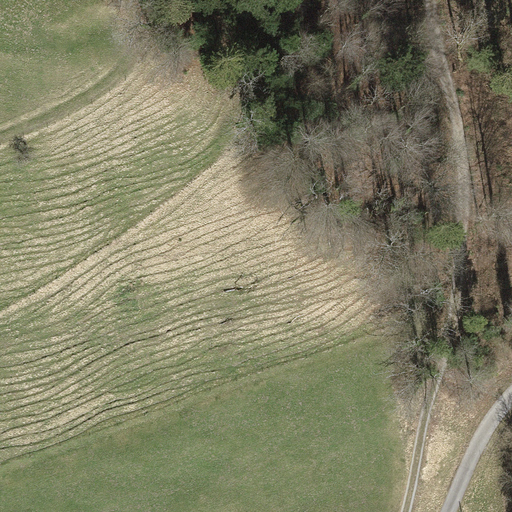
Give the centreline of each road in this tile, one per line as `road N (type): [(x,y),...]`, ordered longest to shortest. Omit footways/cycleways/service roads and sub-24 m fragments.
road 1 (track): [(0,141),(58,116),(120,72),(137,35),(127,0)]
road 2 (unclassified): [(447,511),(480,436),(511,393)]
